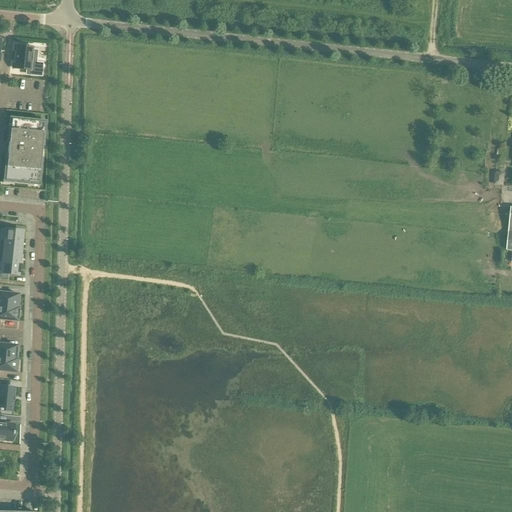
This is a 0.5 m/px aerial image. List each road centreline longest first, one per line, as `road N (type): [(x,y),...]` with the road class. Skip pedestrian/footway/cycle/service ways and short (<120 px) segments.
road 1 (unclassified): [(511,67),(70,22),(69,0)]
road 2 (residential): [(0,484),(26,487),(32,479),(36,336)]
road 3 (residential): [(36,336),(40,217),(0,206)]
